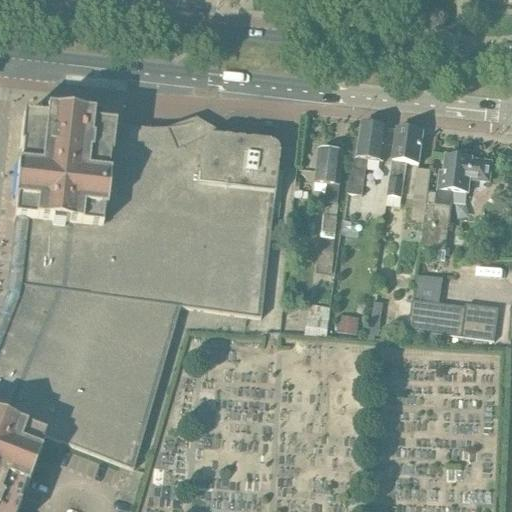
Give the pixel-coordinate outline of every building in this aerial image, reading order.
[(14,221),(27,222),(112,232),(124,128),(70,122),(70,115),(46,112),(45,120),(23,117),(19,149),(21,149),(20,167),(17,167),(13,203),(16,204),(14,221)] [(388,128),(362,125),(360,140),(356,140),(351,172),(350,172),(343,223),(350,224),(354,197),(360,198),(364,174),(366,174),(367,163),(382,165),(388,128)] [(274,195),(193,186),(197,143),(172,154),(162,131),(154,131),(146,131),(124,128),(112,232),(27,222),(19,298),(0,346),(0,420),(44,438),(132,472),(179,310),(260,321),(274,195)] [(391,176),(388,176),(385,197),(388,197),(388,196),(402,198),(406,164),(419,166),(424,133),(397,130),(391,176)] [(207,139),(197,143),(193,186),(274,195),(278,155),(278,152),(276,148),(273,146),(269,144),(211,138),(208,138),(207,139)] [(343,154),(319,151),(315,185),(325,186),(323,209),(327,210),(327,205),(329,205),(328,216),(323,216),(317,274),(330,275),(338,206),(343,154)] [(445,252),(448,229),(449,229),(453,193),(468,195),(469,181),(489,183),(492,164),(472,161),(472,160),(446,157),(444,173),(440,173),(438,191),(437,194),(428,193),(420,250),(429,251),(428,260),(444,262),(445,252)] [(442,281),(417,277),(414,302),(412,302),(407,339),(412,340),(450,341),(450,337),(494,343),(498,310),(466,306),(466,309),(439,306),(442,281)] [(337,334),(357,336),(359,321),(339,318),(337,334)] [(305,320),(303,336),(327,338),(329,323),(305,320)] [(0,420),(0,511),(17,511),(20,506),(18,506),(25,489),(27,490),(40,454),(38,453),(44,438),(0,420)]
